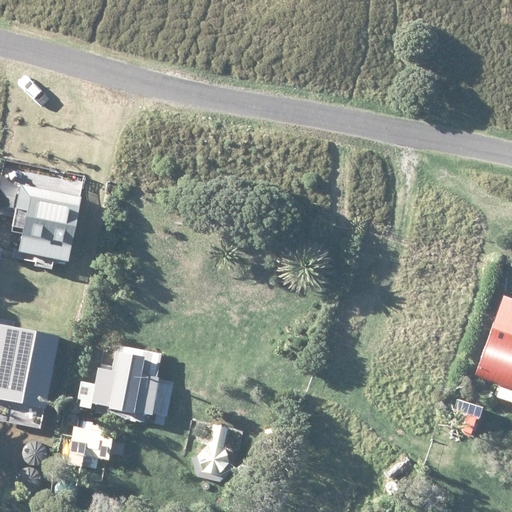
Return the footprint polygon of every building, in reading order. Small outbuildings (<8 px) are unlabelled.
[(79,196),(17,183),(13,197),(28,200),(17,253),(65,263),(79,196)] [(511,298),(502,294),(473,374),(511,387),(511,298)] [(151,416),(157,380),(140,378),(143,357),(119,353),(115,371),(97,368),(94,384),(80,382),(77,406),(90,408),(91,405),(108,409),(108,411),(134,415),(135,413),(151,416)] [(495,396),(511,402),(511,391),(499,387),(495,396)] [(475,417),(455,412),(451,428),(470,433),(475,417)] [(108,460),(113,432),(106,431),(107,427),(101,426),(101,424),(95,423),(95,424),(90,424),(89,429),(73,426),(66,464),(81,466),(82,456),(108,460)] [(197,475),(219,481),(236,464),(237,461),(229,460),(223,446),(227,428),(213,425),(210,436),(209,443),(203,449),(191,457),(197,475)] [(273,425),(264,430),(263,439),(271,445),(280,441),(280,431),(273,425)]
